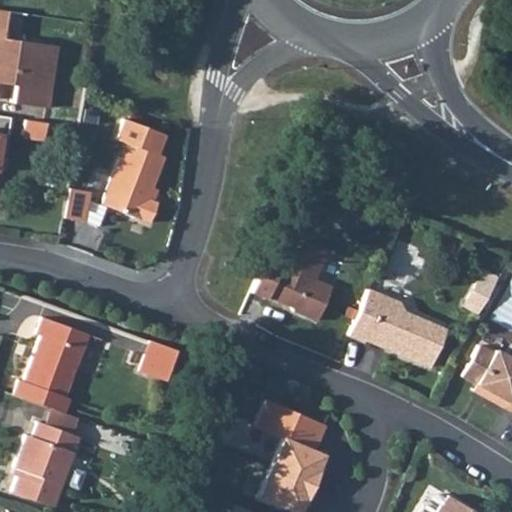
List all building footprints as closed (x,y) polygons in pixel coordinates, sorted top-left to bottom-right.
[(0,34),(4,10),(0,9),(0,82),(10,84),(7,102),(42,107),(52,45),(0,37),(0,34)] [(44,122),(22,119),(20,136),(41,139),(44,122)] [(161,137),(120,120),(112,141),(121,145),(97,205),(145,224),(153,204),(144,201),(160,158),(154,156),(161,137)] [(66,218),(88,222),(93,191),(70,187),(66,218)] [(328,287),(312,280),(324,252),(290,237),(264,296),(288,307),(290,311),(313,321),(328,287)] [(465,307),(481,315),(500,277),(483,268),(465,307)] [(365,290),(345,335),(361,343),(363,341),(426,369),(442,332),(402,315),(398,306),(365,290)] [(15,392),(65,411),(71,398),(65,396),(89,333),(43,315),(38,331),(42,333),(25,381),(20,379),(15,392)] [(178,350),(152,341),(141,371),(166,381),(178,350)] [(494,406),(511,416),(511,364),(504,360),(502,363),(487,355),(471,386),(497,400),(494,406)] [(53,509),(79,439),(36,423),(30,438),(24,436),(12,468),(19,470),(10,493),(53,509)] [(264,464),(308,484),(314,470),(310,468),(316,452),(276,435),(264,464)] [(297,495),(302,498),(308,484),(264,464),(251,494),(291,511),(297,495)]
